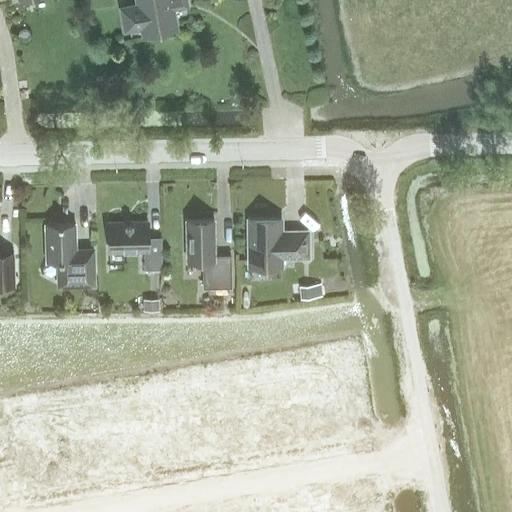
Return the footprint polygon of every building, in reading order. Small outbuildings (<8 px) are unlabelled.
[(188,5),(186,0),(137,0),(138,5),(122,8),(125,27),(142,24),(144,34),(177,28),(173,8),(188,5)] [(282,232),(282,219),(249,219),(250,267),(283,266),(283,258),(309,257),(309,231),(282,232)] [(215,256),(214,220),(187,221),(187,261),(203,260),(204,288),(232,288),(231,256),(215,256)] [(148,239),(148,222),(109,223),(110,252),(145,251),(145,270),(162,269),(162,238),(148,239)] [(62,281),(76,281),(93,281),(92,251),(76,251),(75,224),(45,224),(46,262),(62,262),(62,281)] [(0,285),(14,285),(13,254),(0,254),(0,285)] [(322,296),(320,284),(299,286),(301,298),(322,296)] [(159,311),(159,299),(143,299),(143,311),(159,311)] [(381,511),(379,497),(347,502),(348,511),(381,511)]
